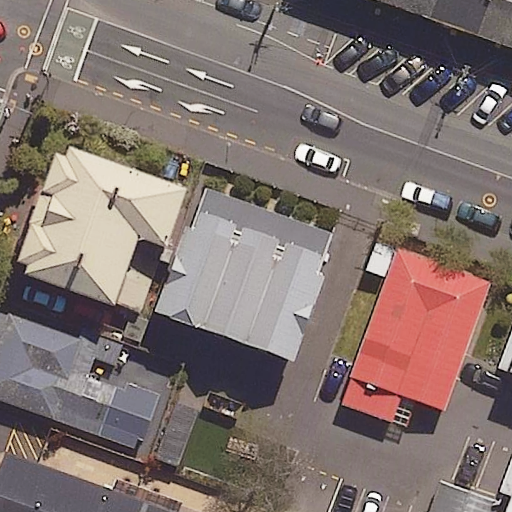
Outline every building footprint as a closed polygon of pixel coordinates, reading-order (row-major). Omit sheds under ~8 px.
[(511,0),(409,0),(511,36),(511,0)] [(183,179),(55,133),(10,260),(111,296),(135,227),(163,236),(183,179)] [(333,233),(204,187),(193,220),(186,217),(155,304),(290,353),(333,233)] [(378,242),(332,387),(434,420),(481,275),(378,242)] [(135,349),(0,299),(0,396),(98,432),(115,385),(86,374),(93,354),(129,367),(135,349)] [(511,312),(498,307),(476,375),(511,387),(511,312)] [(511,511),(511,438),(510,438),(492,493),(508,498),(502,511),(511,511)] [(51,511),(67,468),(25,454),(11,494),(0,490),(0,511),(51,511)] [(434,482),(424,511),(486,511),(490,501),(434,482)] [(169,511),(171,508),(130,494),(123,511),(169,511)]
